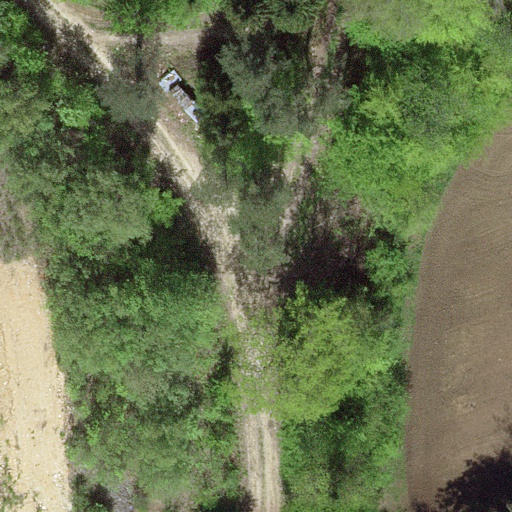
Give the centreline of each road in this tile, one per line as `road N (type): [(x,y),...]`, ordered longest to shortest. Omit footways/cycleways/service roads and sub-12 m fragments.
road 1 (track): [(256,511),(251,310),(202,201),(44,0)]
road 2 (track): [(251,310),(344,0)]
road 3 (track): [(75,34),(220,35),(304,0)]
